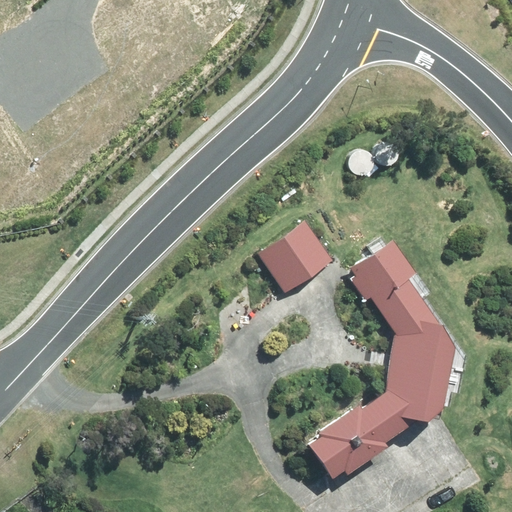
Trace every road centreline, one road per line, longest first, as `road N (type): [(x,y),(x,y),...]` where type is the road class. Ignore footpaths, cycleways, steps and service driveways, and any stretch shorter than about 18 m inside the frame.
road 1 (tertiary): [(0,397),(308,81),(348,15)]
road 2 (tertiary): [(348,15),(437,53),(511,126)]
